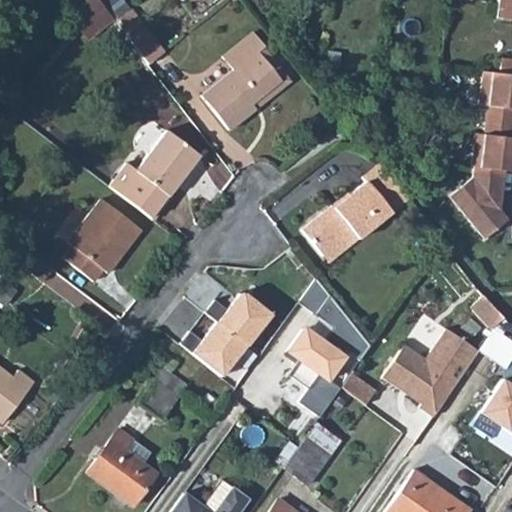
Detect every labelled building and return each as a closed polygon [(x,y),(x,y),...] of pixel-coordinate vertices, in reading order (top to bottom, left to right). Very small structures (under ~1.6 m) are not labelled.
[(511,0),(494,0),(493,17),(511,19),(511,0)] [(109,19),(98,5),(74,24),(84,38),(109,19)] [(129,12),(113,24),(145,65),(161,52),(129,12)] [(224,131),(249,110),(245,104),(274,80),(254,54),(260,48),(261,47),(250,32),(219,57),(229,70),(197,96),(224,131)] [(245,104),(249,110),(285,82),(260,48),(254,54),(274,80),(245,104)] [(473,132),(468,165),(473,166),(472,177),(450,194),(483,238),(505,220),(497,208),(502,170),(511,171),(511,151),(511,152),(511,139),(511,59),(499,58),(497,72),(482,70),(476,105),(485,106),(481,133),(473,132)] [(123,163),(104,186),(149,222),(169,198),(165,195),(195,156),(163,131),(132,169),(123,163)] [(299,227),(320,256),(353,232),(358,239),(408,201),(379,164),(362,177),(365,182),(347,195),(351,199),(344,204),(340,200),(339,198),(299,227)] [(347,195),(340,200),(344,204),(351,199),(347,195)] [(89,281),(98,270),(109,257),(114,260),(137,231),(98,199),(63,243),(68,247),(60,258),(89,281)] [(353,232),(320,256),(325,263),(358,239),(353,232)] [(23,249),(13,261),(39,281),(49,269),(23,249)] [(109,257),(98,270),(103,274),(114,260),(109,257)] [(2,275),(0,277),(0,297),(6,302),(18,287),(2,275)] [(295,402),(318,417),(338,387),(326,379),(345,350),(358,359),(368,344),(314,278),(297,302),(332,326),(320,342),(301,329),(286,351),(296,358),(285,374),(305,388),(295,402)] [(480,293),(466,303),(485,327),(498,316),(480,293)] [(201,312),(213,322),(244,345),(268,315),(242,294),(236,294),(223,309),(211,300),(201,312)] [(185,332),(176,344),(219,377),(244,345),(213,322),(198,341),(185,332)] [(418,404),(432,414),(457,377),(478,348),(446,326),(425,356),(404,341),(382,373),(402,387),(404,383),(423,396),(420,400),(418,404)] [(511,346),(491,332),(477,351),(502,368),(511,354),(511,346)] [(161,365),(154,360),(148,369),(155,374),(135,402),(158,420),(184,385),(160,367),(161,365)] [(0,371),(0,420),(30,382),(15,370),(8,378),(0,371)] [(347,373),(338,387),(362,405),(372,390),(347,373)] [(511,421),(511,383),(500,375),(467,423),(487,437),(496,424),(506,431),(511,421)] [(404,383),(402,387),(420,400),(423,396),(404,383)] [(295,448),(280,468),(304,485),(336,440),(313,423),(295,448)] [(140,464),(122,451),(130,440),(116,430),(84,472),(129,506),(153,474),(140,464)] [(130,440),(122,451),(140,464),(147,453),(130,440)] [(286,441),(272,462),(280,468),(295,448),(286,441)] [(380,511),(465,511),(467,510),(411,470),(380,511)] [(182,493),(168,511),(235,511),(245,499),(219,480),(200,506),(182,493)] [(295,511),(277,499),(268,511),(295,511)]
